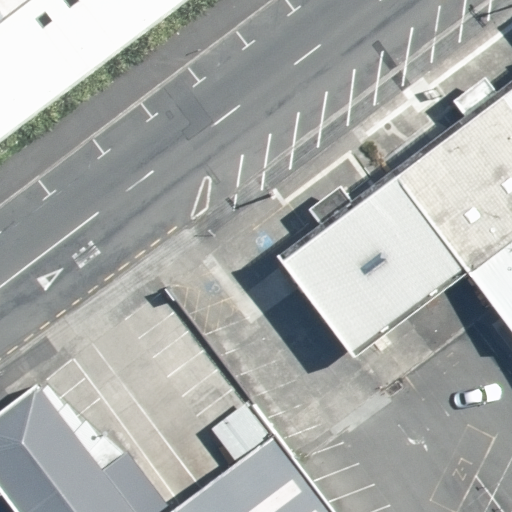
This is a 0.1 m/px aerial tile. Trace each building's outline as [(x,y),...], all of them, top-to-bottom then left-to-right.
[(0,0),(0,141),(189,0),(0,0)] [(511,0),(492,0),(489,2),(511,32),(511,0)] [(511,359),(511,54),(257,247),(326,338),(434,257),(511,359)] [(0,364),(0,500),(9,511),(124,511),(8,358),(0,364)] [(131,511),(321,511),(252,421),(131,511)]
